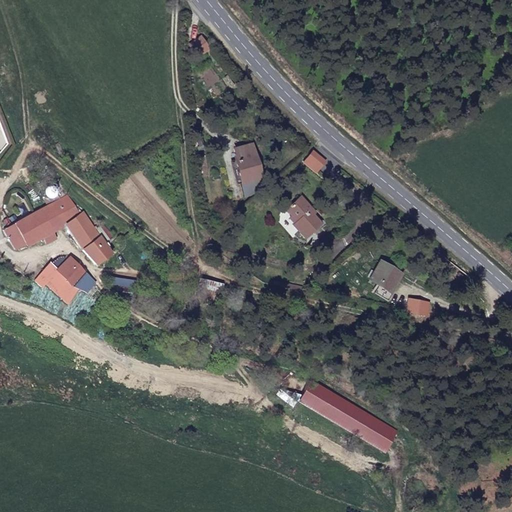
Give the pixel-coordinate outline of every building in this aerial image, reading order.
[(201,45),(193,34),(181,43),(190,53),(201,45)] [(240,144),(225,148),(228,159),(226,159),(231,178),(248,173),(240,144)] [(249,178),(232,182),(235,195),(252,191),(249,178)] [(71,192),(2,227),(12,247),(19,244),(20,246),(40,236),(43,241),(51,237),(48,231),(66,223),(78,245),(90,264),(109,254),(88,214),(83,216),(71,192)] [(290,193),(274,207),(285,219),(283,222),(295,235),(310,222),(297,207),(300,204),(290,193)] [(75,290),(84,286),(76,270),(68,257),(51,265),(47,256),(23,267),(19,273),(23,280),(31,277),(43,296),(62,286),(75,290)] [(389,267),(371,256),(359,274),(378,283),(389,267)] [(314,377),(303,397),(389,448),(401,428),(314,377)]
